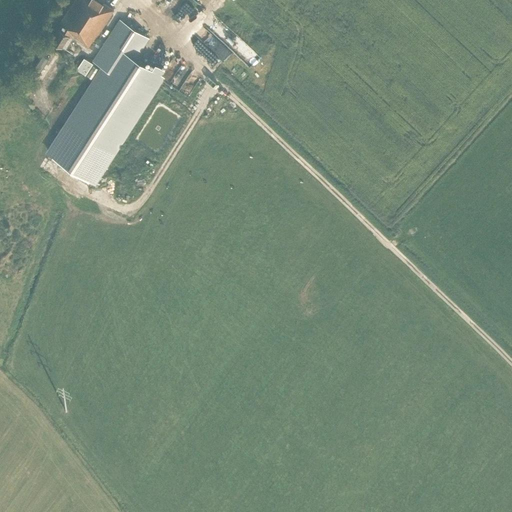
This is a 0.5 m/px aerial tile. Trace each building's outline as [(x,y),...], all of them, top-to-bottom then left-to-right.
[(93,42),(113,12),(103,6),(105,5),(97,0),(74,0),(60,21),(62,23),(50,41),(60,48),(61,47),(64,49),(72,38),(91,50),(95,44),(93,42)] [(261,55),(223,18),(212,29),(250,66),(261,55)] [(148,38),(119,20),(92,61),(104,69),(49,156),(95,186),(164,77),(160,75),(164,69),(155,64),(152,70),(135,59),(148,38)] [(219,53),(227,58),(232,51),(225,46),(219,53)] [(167,72),(163,80),(171,83),(182,58),(173,54),(165,72),(167,72)] [(49,59),(43,56),(27,80),(33,84),(49,59)] [(85,75),(93,63),(84,58),(77,70),(85,75)]
